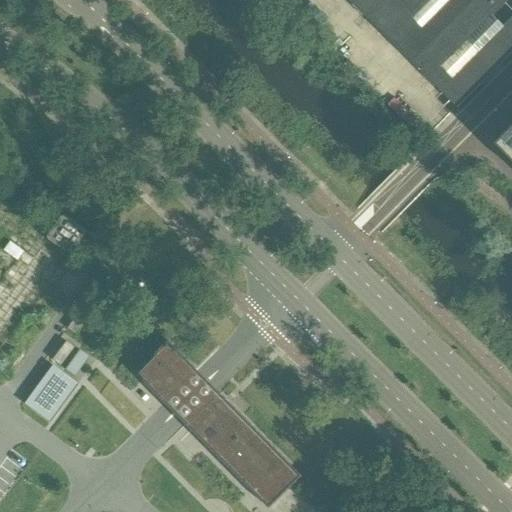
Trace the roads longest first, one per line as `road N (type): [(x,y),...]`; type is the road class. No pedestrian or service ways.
road 1 (primary): [(0,41),(135,140),(291,299)]
road 2 (primary): [(340,252),(79,0)]
road 3 (primary): [(291,299),(504,511)]
road 4 (primary): [(511,426),(340,252)]
